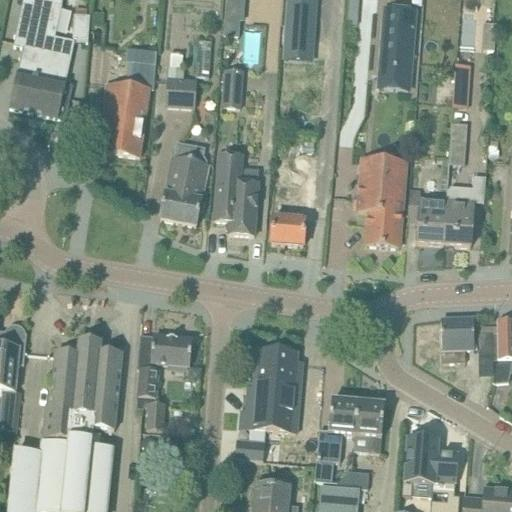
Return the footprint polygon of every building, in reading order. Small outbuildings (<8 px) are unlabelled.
[(73,87),(65,86),(73,45),(54,41),(61,5),(35,0),(23,0),(13,50),(22,52),(9,112),(65,123),(73,87)] [(316,7),(287,5),(281,65),(311,67),(316,7)] [(87,44),(88,18),(86,18),(86,10),(74,10),(72,43),(87,44)] [(384,11),(380,70),(410,73),(414,13),(384,11)] [(90,19),(89,25),(103,26),(104,15),(92,14),(91,19),(90,19)] [(225,23),(223,39),(238,40),(239,24),(225,23)] [(489,26),(487,54),(494,54),(496,26),(489,26)] [(128,51),(126,87),(153,88),(155,52),(128,51)] [(455,68),(452,111),(468,112),(471,69),(455,68)] [(240,113),(242,75),(224,74),(221,112),(240,113)] [(195,83),(183,82),(169,81),(167,111),(193,113),(195,83)] [(107,121),(102,155),(140,161),(142,141),(148,91),(124,88),(106,86),(103,106),(108,107),(107,121)] [(451,125),(449,166),(465,166),(466,126),(451,125)] [(196,230),(200,211),(202,203),(201,202),(207,167),(202,166),(204,153),(176,148),(166,195),(165,195),(164,203),(159,223),(196,230)] [(242,160),(235,160),(218,158),(215,204),(213,224),(229,226),(228,237),(229,238),(254,239),(255,219),(258,188),(259,174),(241,172),(242,160)] [(406,165),(383,163),(361,161),(359,196),(357,216),(367,216),(365,249),(399,252),(400,232),(406,165)] [(304,202),(327,203),(328,177),(306,176),(304,202)] [(446,204),(442,248),(470,251),(472,231),(473,206),(459,205),(460,194),(458,190),(449,189),(447,193),(446,204)] [(415,246),(442,248),(446,204),(419,203),(420,195),(409,194),(407,219),(417,220),(415,246)] [(303,250),(305,230),(305,222),(304,222),(305,208),(278,206),(276,220),(273,219),(270,247),(303,250)] [(473,322),(440,323),(442,367),(465,366),(465,354),(474,353),(473,322)] [(511,323),(496,324),(497,329),(497,364),(511,363),(511,323)] [(0,394),(15,396),(18,368),(23,369),(26,337),(25,333),(22,330),(18,328),(14,327),(10,329),(6,331),(4,335),(3,338),(0,338),(0,394)] [(478,364),(497,364),(497,329),(477,329),(478,364)] [(150,367),(156,367),(189,371),(192,344),(153,340),(150,367)] [(105,511),(110,465),(97,463),(98,451),(100,437),(92,436),(93,432),(114,434),(120,377),(122,357),(100,354),(101,345),(79,343),(77,357),(55,355),(50,408),(46,408),(44,428),(43,442),(67,444),(66,448),(40,445),(39,456),(14,454),(7,511),(105,511)] [(256,354),(255,370),(257,370),(258,370),(258,372),(257,386),(300,390),(300,389),(302,365),(296,365),(297,357),(256,353),(256,354)] [(511,363),(497,364),(492,387),(507,386),(511,363)] [(140,373),(137,400),(136,412),(142,412),(142,407),(148,407),(155,407),(158,373),(157,373),(155,373),(140,372),(140,373)] [(241,414),(240,432),(263,434),(288,436),(296,437),(299,403),(300,390),(257,386),(256,396),(252,396),(248,395),(248,400),(246,414),(241,414)] [(317,439),(315,463),(339,465),(340,453),(342,439),(355,440),(356,440),(360,406),(331,403),(329,423),(328,438),(329,438),(329,440),(317,439)] [(360,406),(356,440),(367,441),(366,456),(379,457),(380,442),(381,442),(384,408),(360,406)] [(148,407),(147,433),(162,434),(164,408),(155,407),(148,407)] [(143,442),(143,449),(148,453),(155,450),(155,443),(149,439),(143,442)] [(402,484),(401,501),(411,501),(412,487),(430,488),(428,511),(458,511),(459,501),(453,500),(456,460),(436,458),(437,445),(408,443),(405,484),(402,484)] [(237,445),(236,463),(263,466),(264,447),(237,445)] [(335,487),(334,490),(362,493),(370,494),(372,478),(351,476),(337,486),(335,487)] [(286,510),(289,482),(273,481),(273,490),(256,488),(253,511),(296,511),(297,511),(286,510)] [(359,511),(362,493),(334,490),(323,489),(320,511),(359,511)] [(511,511),(511,494),(484,492),(483,503),(464,501),(463,511),(511,511)]
